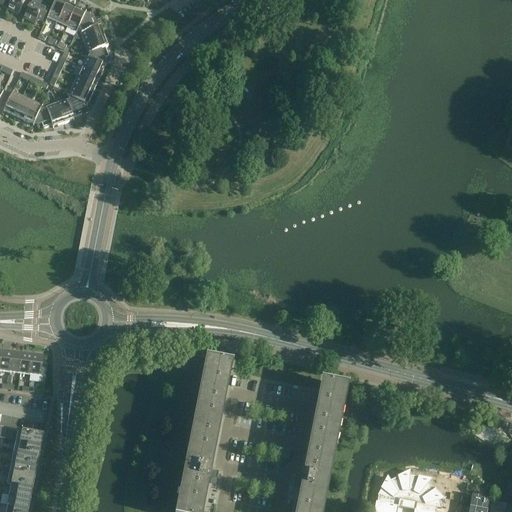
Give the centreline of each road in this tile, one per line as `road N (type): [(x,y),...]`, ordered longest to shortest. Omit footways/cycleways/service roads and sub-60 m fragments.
road 1 (secondary): [(511,403),(226,329),(107,324)]
road 2 (residential): [(222,507),(228,475),(221,460),(235,394),(308,407),(298,464),(288,470),(278,511)]
road 3 (secondary): [(113,159),(169,60),(246,0)]
road 4 (tertiary): [(78,346),(57,511)]
road 5 (secondary): [(85,293),(113,159)]
